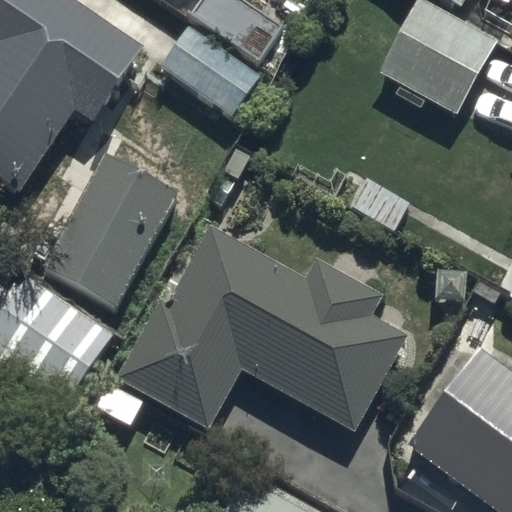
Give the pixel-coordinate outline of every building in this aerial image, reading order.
[(0,0),(0,183),(7,188),(65,100),(92,118),(140,47),(67,0),(0,0)] [(246,0),(200,0),(157,71),(240,122),(296,30),(246,0)] [(414,0),(373,73),(453,117),(495,42),(418,0),(414,0)] [(452,0),(493,23),(506,0),(452,0)] [(40,265),(114,308),(180,196),(105,154),(40,265)] [(206,224),(119,378),(208,429),(243,367),(355,430),(407,338),(206,224)] [(0,310),(0,364),(66,408),(113,336),(23,276),(0,310)] [(511,511),(511,372),(476,346),(408,443),(497,511),(511,511)] [(222,511),(294,511),(240,481),(222,511)]
